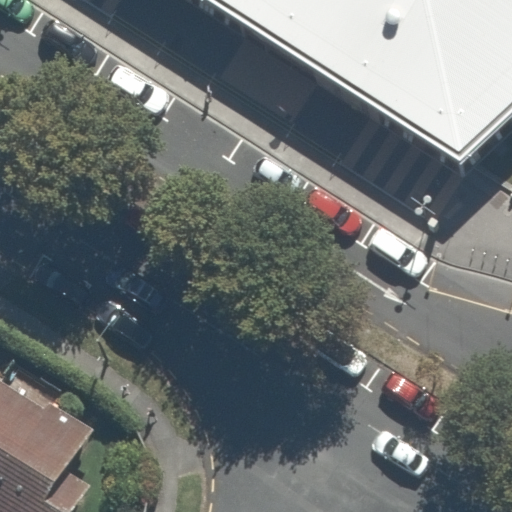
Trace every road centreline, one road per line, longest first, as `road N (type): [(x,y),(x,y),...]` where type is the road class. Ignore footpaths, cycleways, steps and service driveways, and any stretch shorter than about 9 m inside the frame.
road 1 (unclassified): [(0,188),(362,426)]
road 2 (unclassified): [(362,426),(495,511)]
